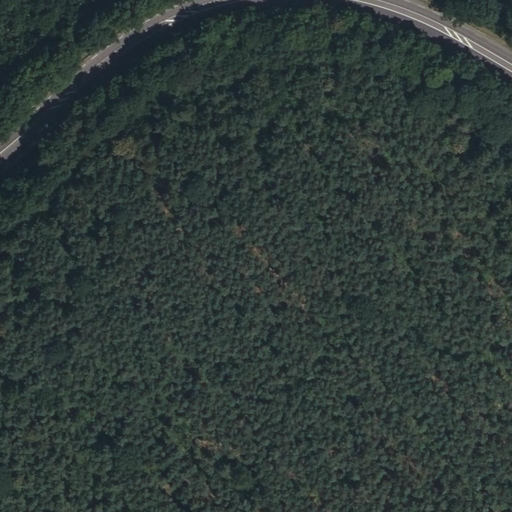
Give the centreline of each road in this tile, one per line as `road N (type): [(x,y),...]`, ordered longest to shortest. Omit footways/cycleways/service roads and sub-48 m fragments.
road 1 (track): [(0,231),(142,123),(238,87),(334,73),(412,98),(511,161)]
road 2 (primary): [(237,0),(148,33),(0,160)]
road 3 (primary): [(511,66),(432,18),(375,0)]
